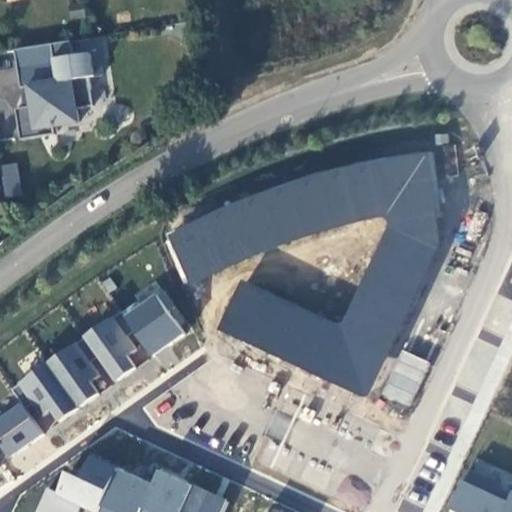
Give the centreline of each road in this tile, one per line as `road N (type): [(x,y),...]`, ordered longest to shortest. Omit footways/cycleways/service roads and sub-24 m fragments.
road 1 (tertiary): [(0,278),(71,224),(204,146),(433,56)]
road 2 (residential): [(509,255),(385,511)]
road 3 (residential): [(330,511),(122,417)]
road 4 (residential): [(0,502),(122,417)]
road 5 (residential): [(496,123),(509,255)]
